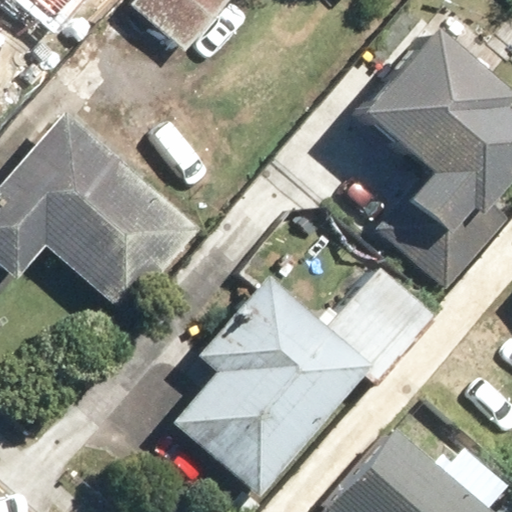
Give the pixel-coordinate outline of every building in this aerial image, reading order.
[(134,0),(130,6),(180,46),(217,0),(134,0)] [(0,34),(11,21),(0,12),(0,34)] [(511,151),(511,122),(423,45),(366,110),(434,169),(381,230),(438,279),(498,210),(476,192),(511,151)] [(3,178),(0,181),(0,272),(8,280),(36,248),(115,313),(188,226),(55,116),(3,178)] [(181,421),(253,486),(357,370),(284,305),(181,421)] [(474,511),(385,437),(325,508),(329,511),(474,511)]
